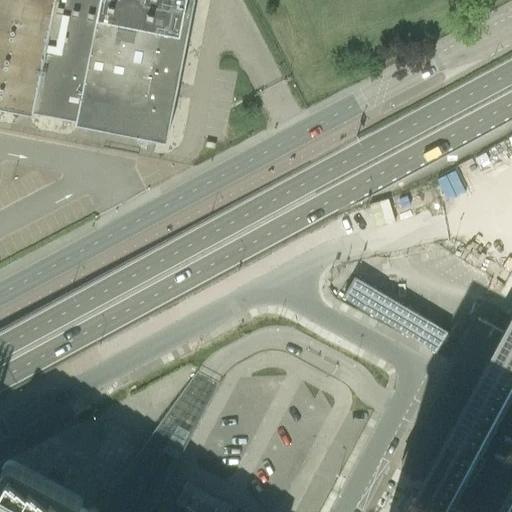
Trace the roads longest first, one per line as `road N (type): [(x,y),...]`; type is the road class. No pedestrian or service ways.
road 1 (primary): [(0,381),(511,105)]
road 2 (primary): [(511,74),(0,347)]
road 3 (tertiary): [(511,27),(135,222)]
road 4 (residential): [(348,511),(424,371),(271,288)]
road 5 (residential): [(0,431),(271,288)]
road 6 (unclassified): [(135,222),(107,169),(0,147)]
road 7 (tertiary): [(135,222),(0,296)]
